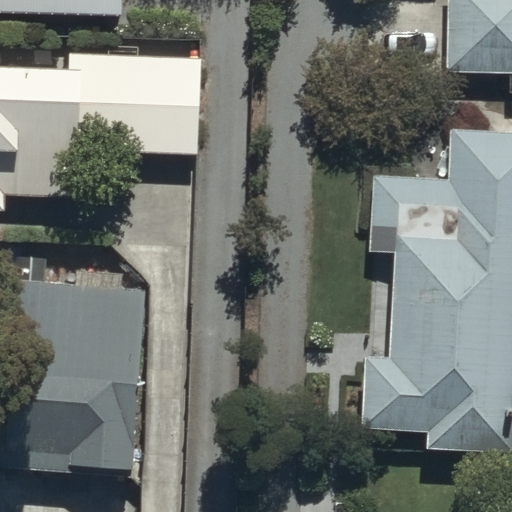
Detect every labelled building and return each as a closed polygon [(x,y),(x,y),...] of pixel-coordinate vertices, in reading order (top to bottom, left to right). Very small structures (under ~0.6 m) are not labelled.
[(127,0),(0,0),(0,20),(127,22),(127,0)] [(511,0),(450,0),(450,82),(511,82),(511,0)] [(0,208),(80,208),(80,165),(198,165),(198,70),(68,70),(68,81),(0,81),(0,208)] [(371,259),(399,261),(393,369),(370,368),(367,439),(439,441),(438,467),(511,470),(511,143),(452,141),(450,191),(375,187),(371,259)] [(0,479),(140,487),(149,302),(0,294),(0,479)]
